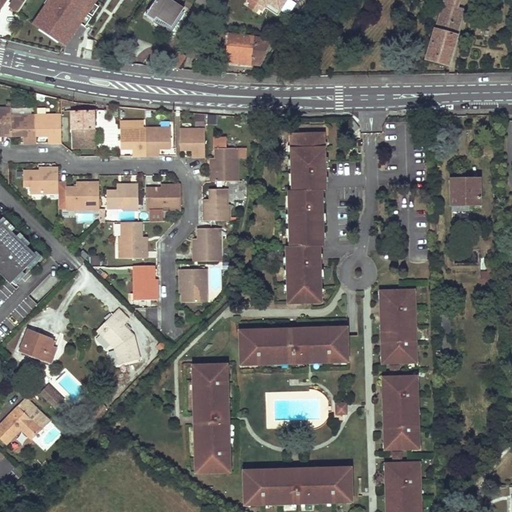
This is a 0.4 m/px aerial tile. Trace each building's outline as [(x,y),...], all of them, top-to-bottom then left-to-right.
[(13,0),(9,6),(18,12),(26,0),(13,0)] [(50,0),(35,24),(65,44),(94,0),(50,0)] [(170,0),(155,0),(145,15),(154,21),(157,18),(172,27),(184,8),(170,0)] [(197,0),(195,3),(205,9),(210,0),(197,0)] [(286,0),(248,0),(263,10),(265,6),(267,3),(279,12),(286,0)] [(441,0),(426,59),(449,66),(465,10),(457,8),(459,0),(441,0)] [(279,12),(267,3),(265,6),(277,14),(279,12)] [(228,36),(226,64),(253,67),(254,65),(260,65),(266,52),(264,51),(265,40),(256,39),(256,38),(228,36)] [(177,52),(167,68),(177,69),(185,57),(177,52)] [(12,115),(12,108),(0,108),(0,129),(3,129),(4,136),(12,136),(12,115)] [(73,148),(77,148),(80,148),(80,146),(95,146),(95,111),(71,112),(71,130),(73,130),(73,148)] [(36,115),(12,115),(12,136),(23,137),(28,137),(28,143),(37,144),(37,137),(36,115)] [(61,140),(61,115),(36,115),(37,137),(47,137),(53,136),(53,144),(61,143),(61,140)] [(353,119),(348,123),(355,131),(360,127),(353,119)] [(172,127),(146,128),(147,156),(156,155),(156,148),(162,148),(172,148),(172,127)] [(121,128),(122,149),(133,148),(139,148),(139,156),(147,156),(146,128),(121,128)] [(183,129),(184,139),(184,149),(196,149),(202,149),(202,156),(209,156),(209,128),(183,129)] [(324,132),(292,133),(294,189),(289,189),(291,244),(287,244),(289,301),(321,300),(319,243),(324,243),(322,189),(326,188),(324,132)] [(229,139),(219,139),(219,160),(219,165),(214,165),(214,182),(241,182),(241,159),(238,159),(238,150),(229,150),(229,139)] [(25,188),(28,188),(31,188),(31,195),(59,195),(59,170),(44,170),(44,172),(39,173),(24,173),(25,188)] [(453,181),(452,204),(479,205),(479,181),(453,181)] [(68,208),(73,208),(79,208),(79,210),(100,210),(100,182),(82,183),(82,187),(77,187),(67,188),(68,195),(68,208)] [(108,209),(116,208),(125,208),(125,211),(140,210),(139,185),(123,185),(123,191),(119,191),(107,191),(108,209)] [(147,189),(147,196),(148,203),(153,203),(154,211),(182,210),(181,185),(166,186),(166,188),(162,188),(147,189)] [(230,190),(213,190),(213,200),(213,204),(207,204),(207,221),(232,221),(232,205),(230,205),(230,190)] [(68,195),(59,195),(59,211),(68,211),(68,208),(68,195)] [(94,214),(78,214),(79,222),(94,222),(94,214)] [(39,257),(5,223),(0,228),(0,256),(20,276),(39,257)] [(121,237),(121,248),(122,259),(149,258),(148,242),(144,242),(144,237),(144,223),(124,223),(124,237),(121,237)] [(218,230),(199,230),(199,240),(199,244),(193,244),(193,262),(221,262),(221,239),(218,239),(218,230)] [(0,272),(12,284),(20,276),(0,256),(0,272)] [(497,290),(497,264),(487,264),(486,272),(479,272),(479,280),(486,280),(486,290),(497,290)] [(139,292),(139,296),(139,300),(157,300),(157,284),(154,284),(154,279),(154,266),(134,266),(134,292),(139,292)] [(182,303),(201,303),(202,292),(206,292),(206,269),(180,269),(179,288),(182,288),(182,303)] [(409,289),(381,289),(383,361),(411,360),(410,355),(416,354),(416,329),(410,329),(410,320),(415,320),(415,294),(409,294),(409,289)] [(98,328),(95,331),(113,348),(116,347),(114,343),(101,330),(114,318),(121,325),(128,319),(116,307),(110,314),(98,328)] [(121,325),(114,318),(101,330),(114,343),(116,347),(113,348),(117,364),(138,359),(132,335),(121,325)] [(49,330),(35,325),(32,332),(46,337),(49,330)] [(248,361),(248,366),(344,363),(343,358),(349,358),(347,329),(242,332),(243,361),(248,361)] [(49,367),(57,347),(52,345),(49,344),(51,339),(46,337),(32,332),(28,331),(21,350),(30,354),(42,358),(40,364),(49,367)] [(30,354),(28,359),(40,364),(42,358),(30,354)] [(223,364),(194,365),(197,471),(225,470),(225,465),(230,465),(228,370),(223,370),(223,364)] [(411,375),(383,376),(385,447),(413,446),(413,441),(418,441),(418,416),(412,416),(412,406),(417,406),(417,380),(411,380),(411,375)] [(48,387),(40,395),(56,411),(64,402),(48,387)] [(49,421),(26,399),(18,408),(41,429),(49,421)] [(348,402),(337,403),(338,414),(349,413),(348,402)] [(12,420),(10,419),(9,417),(0,426),(0,437),(6,444),(21,429),(31,439),(41,429),(18,408),(12,414),(15,417),(12,420)] [(413,462),(385,462),(386,511),(420,511),(420,503),(414,503),(414,493),(419,493),(419,467),(413,467),(413,462)] [(351,467),(245,470),(245,497),(251,497),(251,502),(347,499),(346,494),(352,494),(351,467)]
